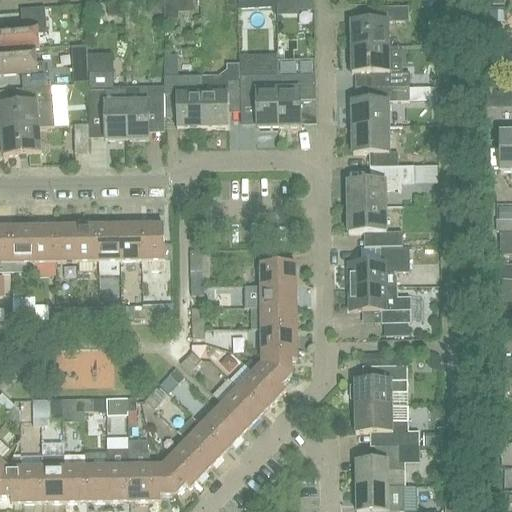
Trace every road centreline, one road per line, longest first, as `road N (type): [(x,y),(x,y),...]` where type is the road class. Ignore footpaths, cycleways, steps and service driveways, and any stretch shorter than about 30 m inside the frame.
road 1 (residential): [(302,411),(320,387),(324,161)]
road 2 (residential): [(167,185),(0,188)]
road 3 (residential): [(324,161),(201,164),(181,184),(167,185)]
road 4 (residential): [(324,161),(320,0)]
road 5 (residential): [(206,511),(302,411)]
